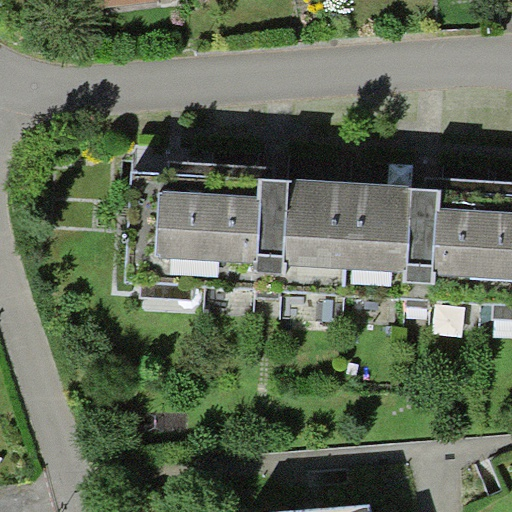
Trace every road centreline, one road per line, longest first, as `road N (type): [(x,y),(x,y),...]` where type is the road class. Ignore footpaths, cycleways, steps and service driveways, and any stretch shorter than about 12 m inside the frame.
road 1 (residential): [(15,86),(62,92),(511,57)]
road 2 (residential): [(0,262),(82,511)]
